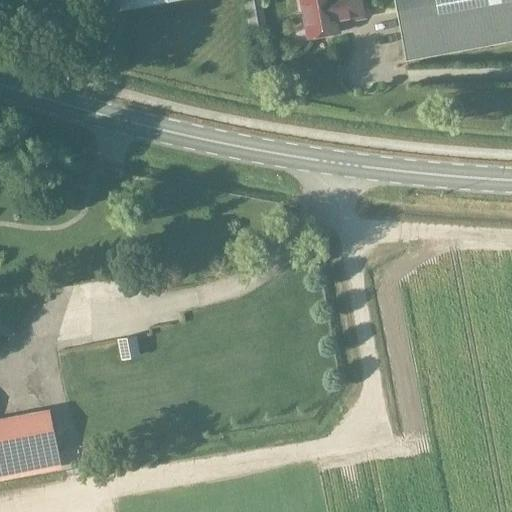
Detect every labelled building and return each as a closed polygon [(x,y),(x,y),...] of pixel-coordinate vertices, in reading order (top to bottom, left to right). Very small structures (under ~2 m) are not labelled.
[(104,0),(107,13),(178,0),(104,0)] [(299,0),(307,39),(339,33),(337,23),(365,18),(361,0),(299,0)] [(511,0),(393,0),(405,61),(511,40),(511,0)] [(163,274),(157,276),(159,286),(165,284),(163,274)] [(106,344),(107,373),(134,373),(133,343),(106,344)] [(0,478),(61,466),(48,410),(0,419),(0,478)]
